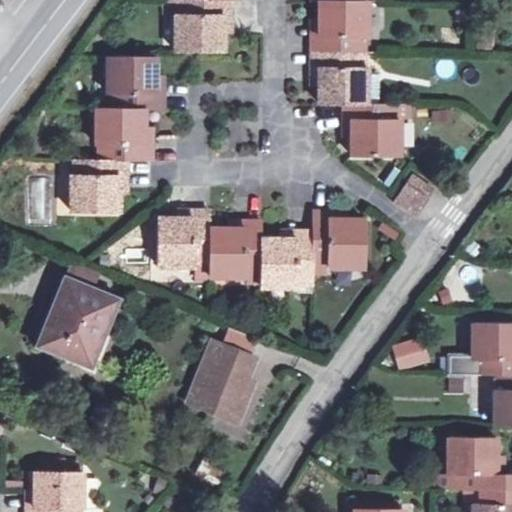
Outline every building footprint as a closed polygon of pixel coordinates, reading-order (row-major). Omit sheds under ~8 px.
[(219,33),(219,15),(227,15),(227,0),(181,0),(182,14),(175,14),(174,53),(195,53),(219,53),(219,33)] [(317,38),(311,38),(311,53),(357,53),(357,37),(364,37),(365,1),(357,1),(318,0),(317,19),(317,38)] [(227,33),(227,15),(219,15),(219,33),(227,33)] [(318,105),(342,105),(375,105),(375,69),(357,68),(357,53),(311,53),(311,68),(318,68),(318,87),(318,105)] [(161,109),(161,94),(153,94),(153,76),(153,58),(108,58),(109,94),(116,94),(115,108),(143,109),(161,109)] [(153,76),(153,94),(161,94),(161,77),(153,76)] [(349,120),(350,138),(350,157),(395,157),(395,120),(389,120),(389,105),(375,105),(342,105),(342,120),(349,120)] [(150,160),(151,145),(143,145),(143,128),(143,109),(115,108),(99,108),(98,144),(106,145),(105,160),(125,160),(150,160)] [(143,128),(143,145),(151,145),(151,128),(143,128)] [(118,194),(118,176),(125,176),(125,160),(105,160),(80,159),(80,175),(73,175),(73,212),(117,212),(118,194)] [(411,174),(405,182),(427,196),(433,188),(411,174)] [(427,196),(405,182),(398,193),(420,207),(427,196)] [(414,216),(420,207),(398,193),(393,202),(414,216)] [(207,212),(191,213),(191,220),(173,220),(155,220),(155,265),(191,266),(191,259),(207,259),(207,231),(207,212)] [(344,220),(327,220),(327,213),(311,213),(311,232),(311,258),(327,258),(327,265),(364,266),(363,220),(344,220)] [(259,222),(243,223),(244,231),(226,231),(207,231),(207,259),(208,275),(244,276),(245,268),(259,269),(259,240),(259,222)] [(226,231),(244,231),(243,223),(226,223),(226,231)] [(311,232),(296,232),(296,240),(278,240),(259,240),(259,269),(259,285),(296,285),(296,276),(312,276),(311,258),(311,232)] [(278,240),(296,240),(296,232),(279,232),(278,240)] [(62,277),(46,316),(52,318),(39,348),(64,358),(67,351),(91,360),(116,298),(62,277)] [(52,318),(46,316),(34,347),(39,348),(52,318)] [(511,324),(473,323),(473,356),(449,356),(449,374),(501,375),(511,375),(511,324)] [(235,420),(244,398),(236,395),(242,380),(251,358),(211,341),(187,400),(235,420)] [(410,348),(397,352),(402,368),(414,364),(410,348)] [(88,368),(91,360),(67,351),(64,358),(88,368)] [(511,375),(501,375),(501,390),(494,390),(494,428),(511,428),(511,375)] [(463,377),(449,378),(449,391),(463,391),(463,377)] [(242,380),(236,395),(244,398),(250,383),(242,380)] [(481,490),(511,490),(511,473),(501,474),(494,474),(494,458),(494,439),(449,439),(449,474),(430,474),(430,491),(481,490)] [(34,471),(59,471),(59,455),(34,454),(34,471)] [(203,461),(196,473),(217,484),(224,473),(203,461)] [(59,471),(34,471),(34,490),(33,508),(26,509),(26,511),(73,511),(73,509),(80,509),(80,471),(59,471)] [(511,511),(511,490),(481,490),(481,505),(473,505),(473,511),(511,511)]
